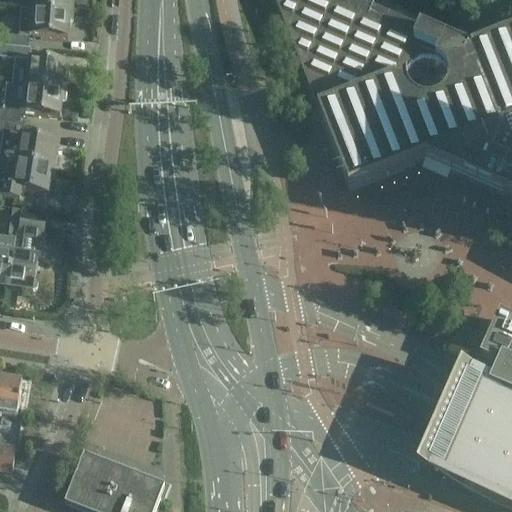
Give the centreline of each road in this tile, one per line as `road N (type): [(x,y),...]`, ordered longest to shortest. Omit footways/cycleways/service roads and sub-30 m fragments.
road 1 (secondary): [(159,0),(176,247),(204,378)]
road 2 (unclassified): [(83,351),(124,0)]
road 3 (secondary): [(252,288),(199,0)]
road 4 (unclassified): [(511,387),(252,288)]
road 5 (residential): [(83,351),(26,511)]
road 6 (unclassified): [(275,422),(368,439),(381,464)]
